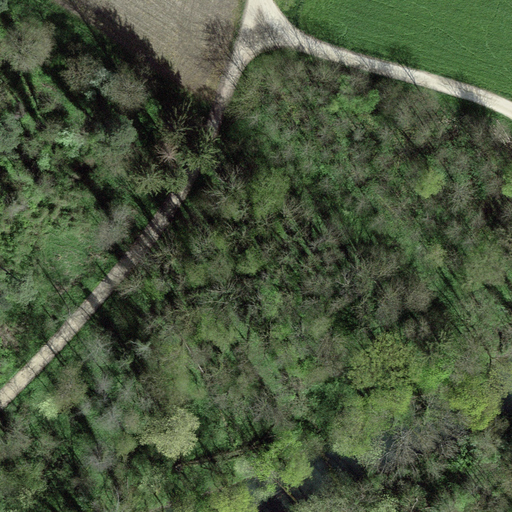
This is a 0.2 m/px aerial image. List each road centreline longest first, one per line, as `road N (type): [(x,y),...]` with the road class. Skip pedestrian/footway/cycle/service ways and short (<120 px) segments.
road 1 (track): [(0,416),(97,312),(188,192),(251,11)]
road 2 (track): [(511,119),(300,48),(269,34),(251,11)]
